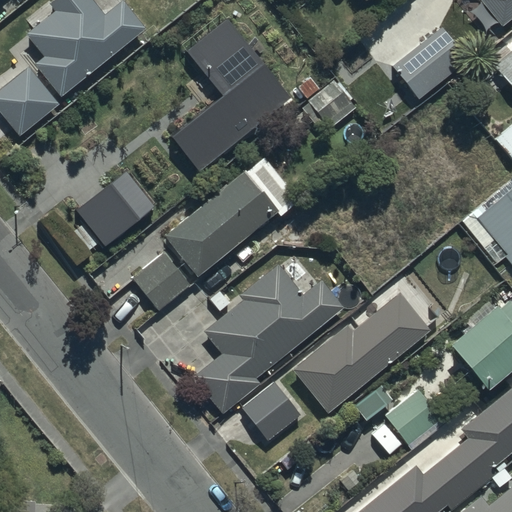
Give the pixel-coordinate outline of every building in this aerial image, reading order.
[(37,54),(43,63),(40,65),(60,91),(137,29),(135,26),(144,19),(128,0),(110,0),(103,6),(98,0),(51,0),(54,3),(27,24),(43,49),(37,54)] [(511,0),(485,0),(502,20),(511,11),(511,0)] [(227,18),(186,52),(222,96),(171,137),(199,171),(291,96),(227,18)] [(443,18),(391,59),(389,60),(396,69),(383,79),(393,92),(405,83),(414,94),(468,50),(443,18)] [(511,40),(494,56),(492,57),(511,82),(511,40)] [(30,59),(0,81),(0,104),(18,128),(59,98),(30,59)] [(359,98),(334,71),(300,102),(325,129),(359,98)] [(511,118),(495,132),(511,151),(511,118)] [(243,163),(161,229),(196,273),(278,206),(243,163)] [(127,169),(76,210),(105,247),(156,206),(127,169)] [(511,172),(461,217),(497,260),(505,253),(511,260),(511,172)] [(163,251),(130,276),(156,310),(189,284),(163,251)] [(193,368),(222,406),(262,376),(258,371),(345,302),(322,273),(303,288),(279,256),(241,286),(245,291),(204,323),(222,345),(193,368)] [(352,311),(293,358),(329,402),(431,321),(428,318),(437,311),(407,273),(354,314),(352,311)] [(463,321),(450,332),(486,378),(511,357),(511,293),(508,288),(494,298),(489,291),(465,310),(468,315),(462,320),(463,321)] [(0,346),(28,378),(41,367),(12,334),(14,332),(4,320),(0,323),(0,346)] [(276,375),(242,400),(273,442),(307,417),(276,375)] [(416,459),(348,511),(430,511),(445,500),(449,505),(499,466),(495,461),(511,447),(511,380),(459,422),(466,432),(422,467),(416,459)] [(418,383),(384,408),(407,440),(442,415),(418,383)] [(511,511),(511,479),(488,498),(481,489),(452,511),(511,511)] [(33,511),(34,498),(0,496),(0,511),(33,511)]
